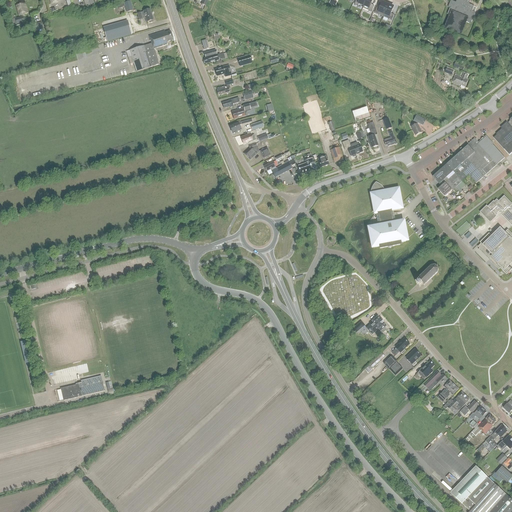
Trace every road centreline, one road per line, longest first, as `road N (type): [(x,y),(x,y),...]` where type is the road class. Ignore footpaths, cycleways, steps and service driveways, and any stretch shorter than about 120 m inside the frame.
road 1 (unclassified): [(407,511),(366,470),(267,309),(200,281),(194,249)]
road 2 (unclassified): [(444,511),(366,419),(310,325),(304,290),(320,251)]
road 3 (primary): [(435,511),(361,428),(279,282)]
road 4 (unclassified): [(296,205),(260,188),(239,156),(177,0)]
road 5 (residential): [(492,399),(446,366),(343,255)]
road 6 (primary): [(242,189),(169,0)]
road 7 (tertiary): [(0,275),(139,238),(194,249)]
road 8 (tertiary): [(296,205),(311,188),(404,155)]
